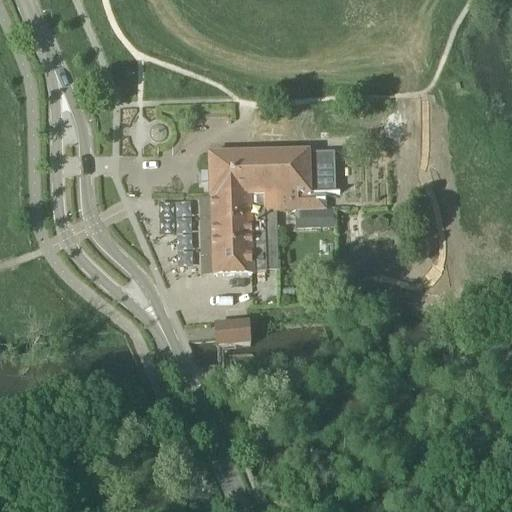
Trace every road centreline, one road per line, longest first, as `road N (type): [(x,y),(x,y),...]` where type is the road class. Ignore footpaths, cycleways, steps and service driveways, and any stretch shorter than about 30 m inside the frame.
road 1 (tertiary): [(49,57),(62,232),(79,261),(172,354)]
road 2 (tertiary): [(172,354),(147,288),(90,220),(80,119),(49,57)]
road 3 (tertiary): [(242,511),(172,354)]
